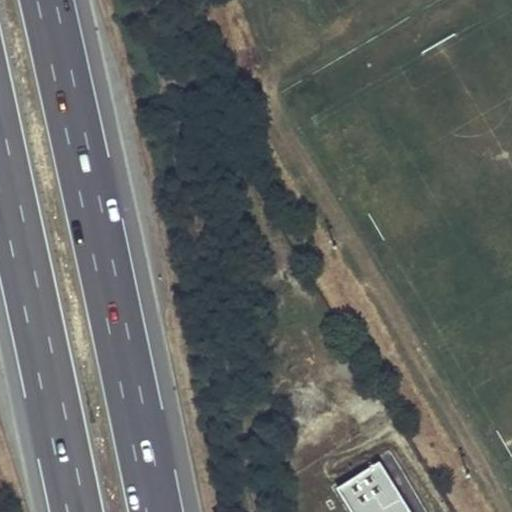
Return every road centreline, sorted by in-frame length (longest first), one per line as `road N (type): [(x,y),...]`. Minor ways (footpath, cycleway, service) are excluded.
road 1 (motorway): [(157,511),(47,0)]
road 2 (motorway): [(0,144),(79,511)]
